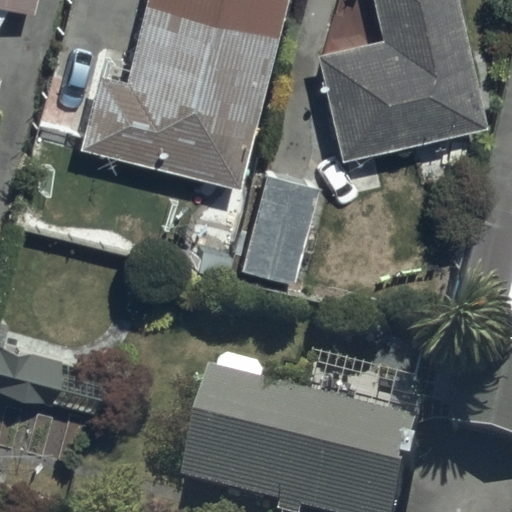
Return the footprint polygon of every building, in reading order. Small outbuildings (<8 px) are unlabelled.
[(240,176),(282,0),(143,0),(127,65),(98,58),(79,137),(240,176)] [(484,112),(458,0),(375,0),(380,19),(316,33),(342,145),(484,112)] [(313,170),(262,159),(240,258),(292,269),(313,170)] [(511,214),(475,205),(452,303),(509,316),(511,301),(511,214)] [(0,310),(0,384),(95,409),(107,363),(14,339),(15,336),(2,333),(8,312),(0,310)] [(511,344),(475,335),(454,418),(511,433),(511,344)] [(210,361),(181,476),(282,501),(280,511),(285,511),(303,511),(305,506),(326,511),(399,511),(424,415),(210,361)]
